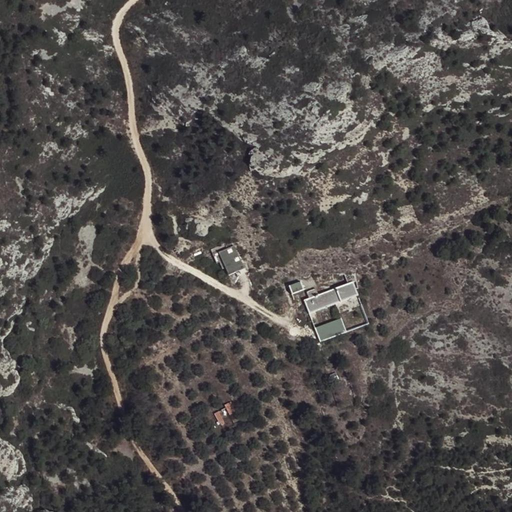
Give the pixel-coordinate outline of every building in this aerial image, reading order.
[(244,271),(234,246),(219,254),(229,278),(244,271)] [(299,280),(288,284),(290,291),(302,287),(299,280)] [(352,280),(303,298),(309,313),(358,295),(352,280)] [(340,318),(314,327),(319,340),(345,331),(340,318)] [(229,404),(220,409),(227,422),(236,417),(229,404)]
